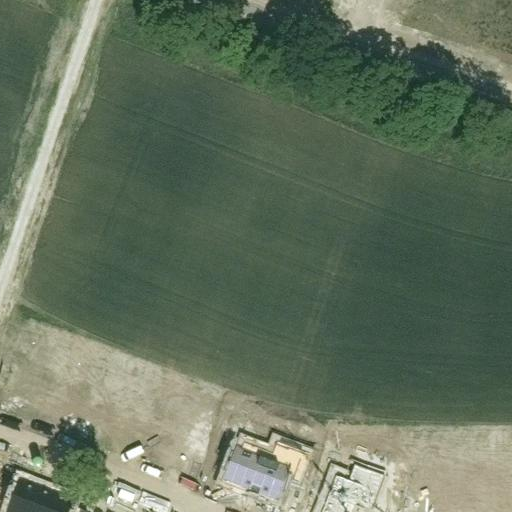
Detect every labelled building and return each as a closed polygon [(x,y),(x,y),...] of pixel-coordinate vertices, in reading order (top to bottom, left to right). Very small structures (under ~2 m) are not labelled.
[(55,367),(38,410),(71,422),(90,371),(70,363),(67,371),(55,367)] [(122,405),(110,437),(172,461),(178,446),(200,454),(206,437),(179,427),(183,415),(163,407),(159,419),(122,405)] [(238,450),(226,482),(252,491),(251,492),(259,495),(259,494),(275,500),(284,479),(286,472),(293,475),(297,465),(304,467),(308,457),(291,450),(285,467),(283,471),(277,468),(278,465),(273,463),(275,457),(273,457),(245,446),(243,451),(238,450)] [(375,452),(371,464),(386,469),(390,458),(375,452)] [(323,511),(354,511),(358,504),(373,510),(385,478),(355,466),(350,481),(337,477),(323,511)] [(483,503),(482,511),(511,511),(511,482),(505,483),(505,503),(483,503)] [(21,483),(10,511),(81,511),(66,506),(68,501),(21,483)]
